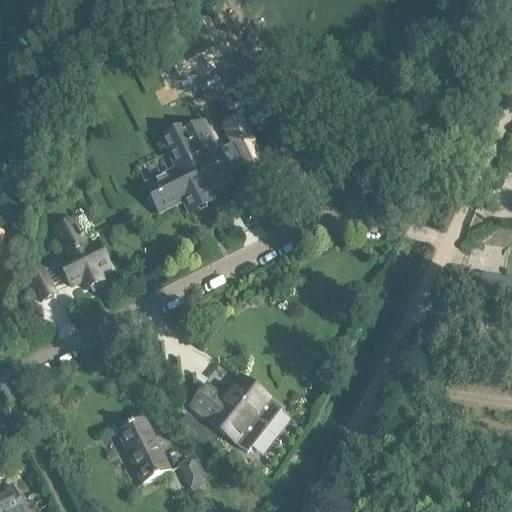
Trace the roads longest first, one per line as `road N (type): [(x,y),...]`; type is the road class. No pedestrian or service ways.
road 1 (track): [(312,511),(511,106)]
road 2 (residential): [(0,383),(312,228),(400,230)]
